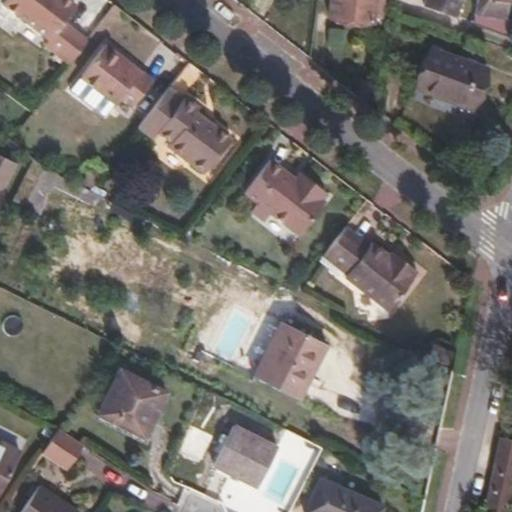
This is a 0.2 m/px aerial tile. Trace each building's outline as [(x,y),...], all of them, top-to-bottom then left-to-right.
[(70,63),(90,39),(66,20),(78,5),(71,0),(5,0),(4,2),(50,39),(46,44),(70,63)] [(372,16),(374,0),(332,0),(330,14),(371,21),(372,16)] [(383,0),(374,0),(372,16),(381,16),(383,0)] [(423,2),(418,0),(403,0),(402,5),(421,11),(423,2)] [(459,0),(427,0),(426,4),(455,14),(459,0)] [(478,0),(477,10),(505,15),(508,0),(478,0)] [(123,62),(126,58),(107,43),(82,74),(117,102),(122,97),(132,104),(153,79),(141,69),(138,73),(123,62)] [(486,68),(434,48),(419,88),(471,107),(486,68)] [(141,69),(126,58),(123,62),(138,73),(141,69)] [(183,95),(170,85),(139,125),(154,136),(159,130),(172,141),(170,144),(204,171),(231,136),(199,110),(201,107),(185,93),(183,95)] [(7,190),(20,164),(0,153),(0,210),(10,191),(7,190)] [(281,173),(285,169),(271,158),(246,191),(258,201),(253,209),(266,219),(272,212),(300,234),(319,211),(315,207),(327,192),(301,171),(296,178),(293,183),(281,173)] [(40,214),(58,174),(30,161),(12,201),(40,214)] [(296,178),(285,169),(281,173),(293,183),(296,178)] [(368,244),(346,227),(323,255),(347,272),(346,275),(390,309),(415,276),(414,274),(418,270),(400,254),(396,260),(389,254),(371,241),(368,244)] [(396,260),(400,254),(393,250),(389,254),(396,260)] [(302,399),(329,345),(283,322),(257,377),(302,399)] [(147,436),(169,393),(123,370),(101,414),(147,436)] [(59,427),(41,452),(68,470),(84,444),(59,427)] [(259,485),(278,448),(236,428),(216,465),(259,485)] [(509,511),(511,496),(511,440),(501,438),(486,511),(509,511)] [(0,494),(21,452),(0,440),(0,494)] [(382,511),(385,507),(324,480),(308,511),(382,511)] [(79,511),(40,487),(23,511),(79,511)]
